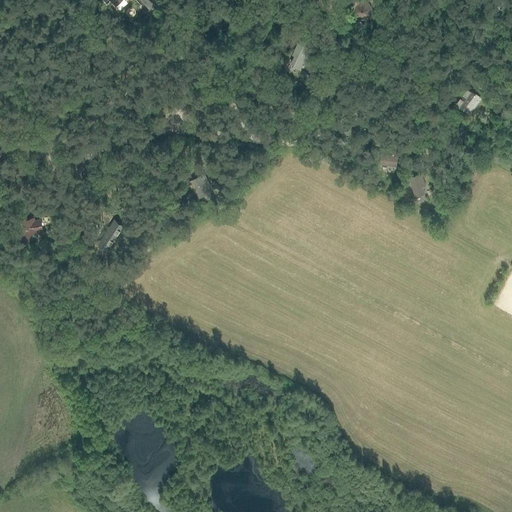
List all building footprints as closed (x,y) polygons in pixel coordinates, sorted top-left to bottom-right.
[(368,2),(356,0),(351,0),(349,11),(352,12),(356,18),(364,19),(370,15),(371,9),(368,2)] [(223,11),(213,9),(210,23),(220,25),(223,11)] [(312,49),(297,42),(292,54),(293,55),(290,63),(299,68),(301,65),(305,66),(312,49)] [(467,88),(455,104),(464,111),(476,95),(467,88)] [(398,154),(393,153),(392,155),(381,153),(379,164),(396,167),(398,154)] [(214,191),(204,173),(189,181),(198,199),(214,191)] [(427,185),(424,173),(410,177),(415,196),(425,194),(423,186),(427,185)] [(34,219),(34,217),(25,219),(26,225),(23,225),(25,237),(29,236),(28,234),(37,233),(36,230),(42,229),(41,218),(34,219)] [(115,219),(99,243),(108,249),(124,225),(115,219)]
